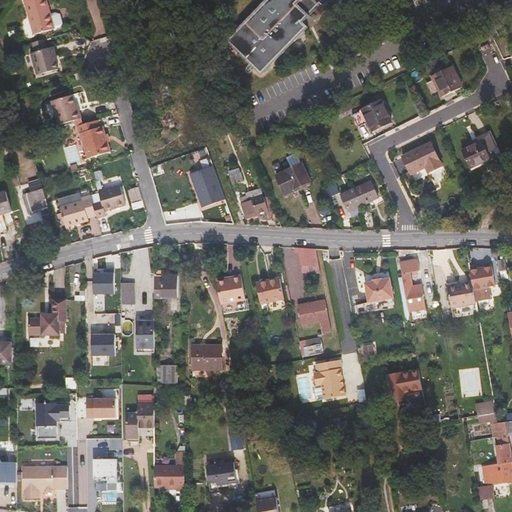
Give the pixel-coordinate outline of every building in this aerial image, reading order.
[(23,0),(34,34),(54,29),(50,14),(45,0),(23,0)] [(265,0),(225,41),(269,84),(293,59),(284,51),(302,32),(302,22),(318,6),(322,9),(330,0),(265,0)] [(55,12),(50,14),(54,29),(60,27),(63,24),(60,14),(55,12)] [(55,57),(57,56),(54,46),(49,48),(47,39),(34,43),(36,52),(31,53),(37,75),(59,69),(57,63),(55,57)] [(442,97),(455,91),(462,87),(452,66),(432,76),(442,97)] [(456,93),(455,91),(442,97),(432,76),(430,77),(441,101),(456,93)] [(73,95),(52,101),(59,125),(75,120),(81,118),(79,108),(76,109),(75,104),(73,95)] [(363,109),(381,100),(378,95),(360,103),(363,109)] [(204,108),(212,105),(209,97),(204,98),(201,100),(204,108)] [(363,109),(362,110),(373,131),(385,125),(392,122),(381,100),(363,109)] [(209,121),(217,118),(212,105),(204,108),(209,121)] [(386,127),(385,125),(373,131),(362,110),(360,111),(372,134),(386,127)] [(117,115),(101,118),(103,126),(118,123),(117,115)] [(101,127),(99,120),(83,124),(81,118),(75,120),(79,134),(81,134),(88,158),(111,152),(108,142),(105,134),(103,126),(101,127)] [(497,148),(489,133),(476,140),(477,143),(462,150),(470,168),(491,159),(488,152),(497,148)] [(429,172),(442,166),(431,143),(403,157),(411,174),(426,167),(429,172)] [(66,147),(69,163),(81,161),(77,144),(66,147)] [(276,173),(285,193),(295,188),(295,186),(311,180),(303,161),(276,173)] [(213,166),(191,174),(203,208),(226,199),(213,166)] [(233,184),(243,181),(241,173),(230,176),(233,184)] [(329,198),(340,193),(334,181),(327,184),(329,188),(325,189),(329,198)] [(349,191),(356,207),(374,199),(366,183),(349,191)] [(97,218),(106,215),(105,211),(126,205),(120,185),(98,191),(99,194),(101,201),(93,203),(96,216),(97,218)] [(44,221),(52,219),(43,189),(22,195),(28,215),(42,211),(44,221)] [(246,216),(256,212),(257,215),(269,211),(264,197),(262,197),(259,189),(249,193),(251,196),(240,200),(246,216)] [(0,215),(12,212),(6,191),(0,192),(0,215)] [(355,208),(356,207),(349,191),(336,198),(343,214),(346,212),(355,208)] [(80,193),(58,199),(60,206),(82,200),(82,198),(80,193)] [(99,194),(91,197),(93,203),(101,201),(99,194)] [(90,195),(82,198),(82,200),(60,206),(62,213),(65,225),(66,227),(70,226),(89,220),(89,218),(96,216),(93,203),(91,197),(90,195)] [(269,211),(270,216),(277,213),(269,195),(264,197),(269,211)] [(357,213),(355,208),(346,212),(348,217),(357,213)] [(62,213),(57,214),(60,227),(65,225),(62,213)] [(301,266),(319,267),(316,249),(297,247),(295,247),(295,252),(298,252),(301,266)] [(417,259),(400,262),(400,263),(409,312),(426,309),(422,287),(413,289),(410,269),(419,267),(417,259)] [(505,259),(498,261),(500,272),(507,271),(505,259)] [(482,260),(469,262),(471,270),(483,267),(482,260)] [(491,266),(483,267),(487,286),(494,285),(491,266)] [(483,267),(471,270),(473,281),(476,300),(481,299),(484,312),(491,311),(487,286),(483,267)] [(94,274),(94,294),(115,294),(114,269),(106,269),(106,273),(94,274)] [(242,284),(241,275),(228,277),(228,279),(226,279),(232,301),(245,299),(242,284)] [(155,277),(155,298),(179,298),(179,276),(163,276),(163,277),(155,277)] [(267,302),(284,298),(280,278),(257,283),(261,303),(267,302)] [(394,298),(390,278),(382,280),(382,279),(373,280),(373,281),(365,283),(369,303),(394,298)] [(232,301),(226,279),(216,281),(220,303),(232,301)] [(448,286),(451,308),(477,303),(476,300),(473,281),(448,286)] [(137,282),(124,282),(123,303),(137,303),(137,282)] [(332,331),(325,299),(298,305),(302,326),(320,322),(323,333),(332,331)] [(28,319),(29,335),(42,335),(60,335),(60,334),(60,322),(66,322),(66,300),(52,300),(52,314),(42,314),(42,318),(28,319)] [(155,348),(155,322),(137,321),(137,348),(155,348)] [(322,353),(321,344),(308,347),(306,340),(305,332),(298,333),(303,357),(322,353)] [(115,335),(92,335),(92,356),(116,356),(115,335)] [(32,345),(49,345),(49,336),(32,336),(32,345)] [(308,347),(321,344),(319,338),(306,340),(308,347)] [(0,363),(12,364),(12,346),(12,342),(0,342),(0,363)] [(221,346),(194,345),(194,369),(221,370),(221,346)] [(373,345),(364,347),(365,355),(374,354),(373,345)] [(341,359),(316,364),(318,372),(314,373),(316,385),(322,384),(325,399),(346,395),(341,368),(343,368),(341,359)] [(158,365),(158,383),(184,384),(184,365),(158,365)] [(406,393),(422,390),(418,370),(388,375),(393,402),(407,400),(406,393)] [(238,401),(235,384),(224,385),(226,396),(219,397),(220,403),(238,401)] [(155,427),(155,396),(138,396),(138,413),(127,413),(127,438),(140,438),(140,427),(155,427)] [(117,399),(88,400),(88,418),(117,417),(117,399)] [(57,404),(38,404),(38,439),(57,439),(57,421),(71,421),(70,406),(57,406),(57,404)] [(477,409),(480,423),(494,421),(491,406),(477,409)] [(296,427),(300,431),(304,428),(309,429),(313,425),(314,420),(310,415),(305,415),(301,418),(300,423),(296,427)] [(339,446),(346,444),(340,417),(333,419),(339,446)] [(485,486),(511,481),(511,462),(507,436),(504,422),(499,422),(497,423),(497,427),(500,445),(496,445),(499,464),(482,467),(485,486)] [(421,455),(430,454),(427,432),(422,433),(424,446),(420,447),(421,455)] [(230,436),(232,451),(243,450),(241,435),(230,436)] [(123,449),(123,437),(110,438),(110,450),(123,449)] [(226,440),(207,439),(207,449),(226,449),(226,440)] [(155,487),(186,486),(185,467),(185,446),(180,446),(177,452),(176,467),(155,467),(155,487)] [(0,482),(17,482),(17,462),(7,462),(6,456),(0,455),(0,482)] [(117,459),(94,460),(94,479),(103,479),(103,481),(107,481),(107,483),(117,483),(117,459)] [(207,466),(210,492),(219,491),(219,486),(229,485),(230,490),(238,489),(235,462),(207,466)] [(69,467),(23,468),(24,490),(25,490),(25,498),(40,498),(40,490),(55,490),(55,488),(69,488),(69,467)] [(258,511),(279,511),(275,489),(255,493),(258,511)]
